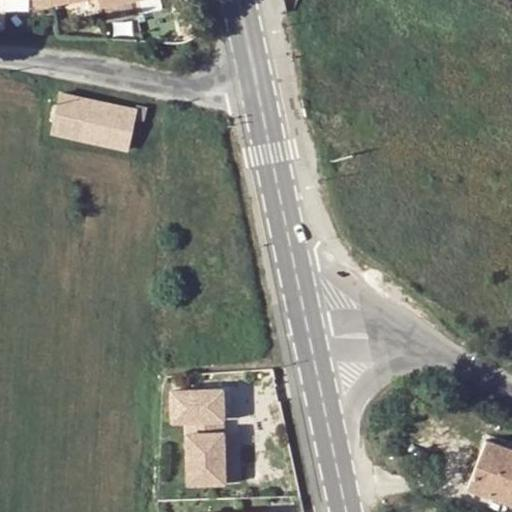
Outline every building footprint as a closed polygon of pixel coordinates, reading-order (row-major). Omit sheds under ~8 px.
[(0,0),(0,3),(5,3),(33,3),(33,14),(44,15),(43,0),(0,0)] [(101,17),(137,9),(168,2),(167,0),(43,0),(44,15),(52,13),(98,3),(101,17)] [(49,132),(124,149),(132,116),(133,109),(58,92),(49,132)] [(134,106),(133,109),(132,116),(141,118),(144,108),(134,106)] [(192,483),(228,483),(228,433),(226,394),(177,395),(177,421),(191,420),(192,483)] [(242,433),(228,433),(228,483),(243,482),(242,433)] [(511,446),(486,437),(469,486),(511,501),(511,446)]
